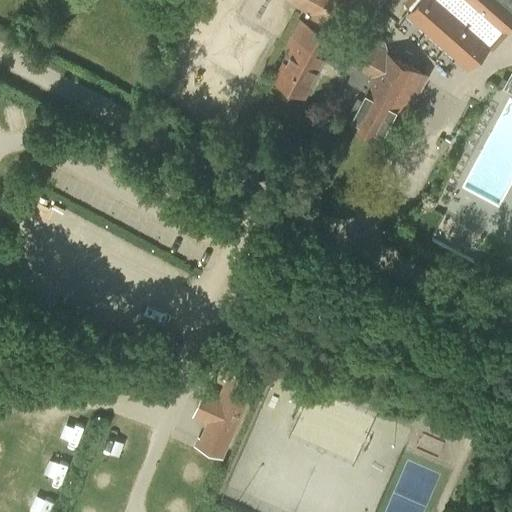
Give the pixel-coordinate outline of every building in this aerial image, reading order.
[(301,19),(294,31),(325,49),(350,0),(290,0),(289,2),(313,15),(309,23),(301,19)] [(511,0),(407,0),(406,2),(412,7),(407,13),(471,68),(504,30),(502,29),(511,18),(511,0)] [(351,120),(379,135),(396,105),(406,111),(427,74),(345,29),(332,53),(355,66),(348,79),(368,90),(351,120)] [(325,49),(294,31),(288,43),(292,45),(275,79),(303,94),(325,49)] [(511,69),(502,88),(511,92),(511,69)] [(196,443),(219,453),(220,453),(252,380),(228,369),(217,394),(203,388),(192,412),(207,418),(196,443)] [(511,511),(511,493),(506,489),(491,511),(511,511)] [(45,508),(43,511),(55,511),(60,499),(41,492),(36,505),(45,508)]
